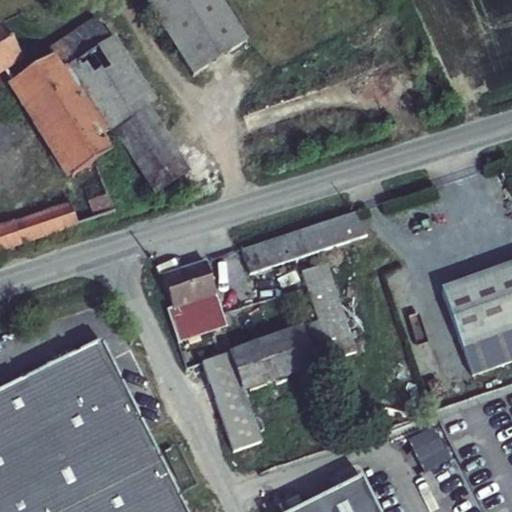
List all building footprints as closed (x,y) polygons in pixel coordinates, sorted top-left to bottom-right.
[(223,0),(148,0),(197,80),(252,46),(223,0)] [(324,0),(331,12),(353,1),(352,0),(324,0)] [(0,247),(80,220),(71,195),(0,220),(0,66),(24,52),(5,20),(0,23),(0,247)] [(114,37),(81,57),(117,122),(108,128),(117,144),(143,203),(199,188),(147,111),(155,106),(152,101),(114,37)] [(73,44),(59,53),(67,65),(81,57),(73,44)] [(54,53),(17,73),(77,169),(110,147),(102,131),(108,128),(117,122),(81,57),(67,65),(59,53),(56,55),(54,53)] [(108,128),(102,131),(110,147),(117,144),(108,128)] [(88,188),(71,195),(80,220),(143,203),(117,144),(110,147),(77,169),(88,188)] [(249,274),(366,237),(359,212),(241,250),(249,274)] [(511,263),(440,287),(468,373),(511,358),(511,263)] [(231,326),(226,309),(206,264),(162,277),(164,283),(162,283),(164,292),(167,292),(172,307),(168,309),(179,342),(215,331),(231,326)] [(355,352),(327,265),(301,274),(317,322),(329,361),(355,352)] [(317,322),(230,354),(243,391),(329,361),(317,322)] [(184,511),(100,341),(0,390),(0,511),(184,511)] [(203,363),(235,452),(261,444),(243,391),(230,354),(203,363)] [(422,470),(447,459),(438,438),(413,449),(422,470)] [(291,511),(381,511),(364,476),(291,511)]
